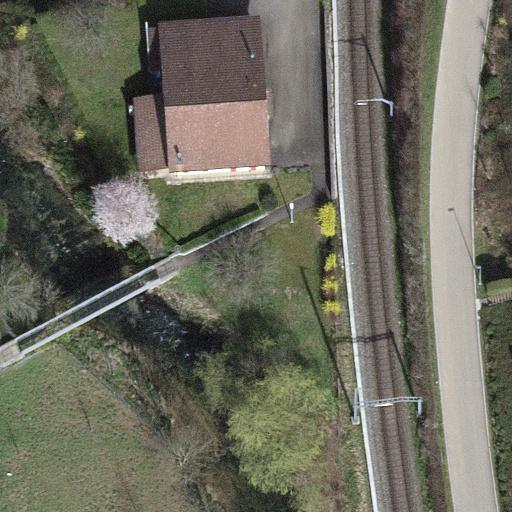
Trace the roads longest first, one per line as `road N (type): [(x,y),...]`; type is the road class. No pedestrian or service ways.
road 1 (residential): [(472,0),(454,191),(480,511)]
road 2 (residential): [(295,149),(295,0)]
